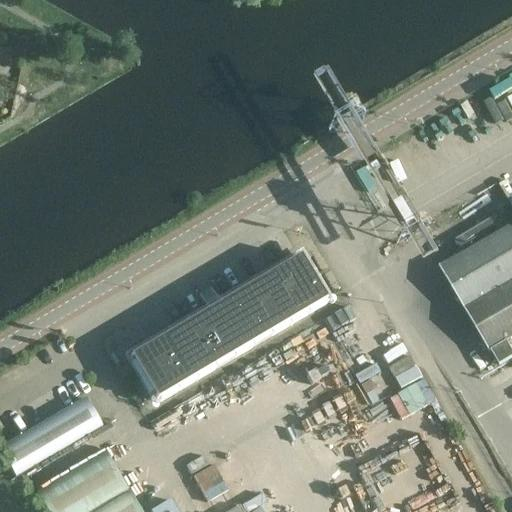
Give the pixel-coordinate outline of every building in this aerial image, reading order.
[(8,71),(4,75),(3,81),(13,83),(16,73),(8,71)] [(511,179),(503,184),(511,202),(511,179)] [(511,226),(499,234),(491,220),(454,242),(462,256),(440,269),(490,353),(491,352),(499,366),(500,367),(511,359),(511,353),(506,343),(511,339),(511,226)] [(299,258),(209,311),(129,358),(155,403),(325,302),(299,258)] [(409,412),(436,398),(427,379),(400,392),(409,412)] [(0,454),(14,478),(101,427),(85,400),(0,449),(0,454)] [(240,511),(208,444),(184,455),(204,496),(206,495),(214,511),(240,511)] [(139,511),(127,492),(105,455),(36,495),(45,511),(139,511)]
